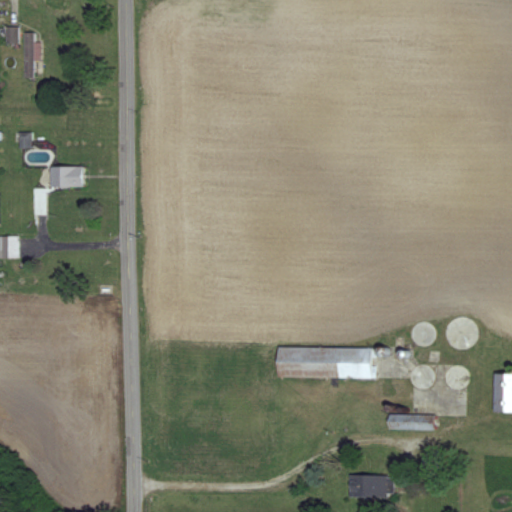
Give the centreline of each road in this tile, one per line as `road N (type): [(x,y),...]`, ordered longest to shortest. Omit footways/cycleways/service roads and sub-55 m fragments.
road 1 (tertiary): [(126,0),(135,511)]
road 2 (residential): [(134,464),(262,469),(306,462),(368,432)]
